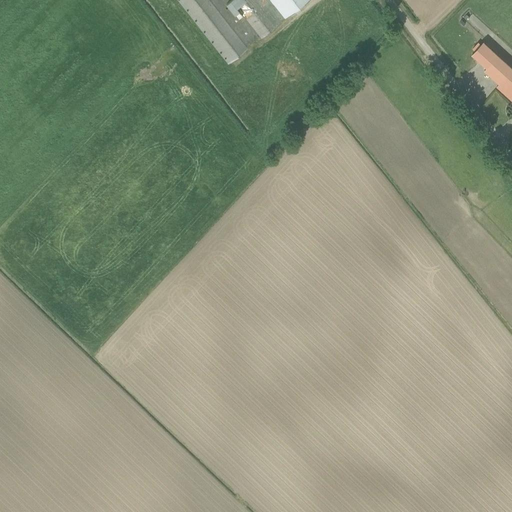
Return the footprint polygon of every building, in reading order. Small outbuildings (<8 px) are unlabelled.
[(178,0),(228,62),(305,0),(178,0)] [(511,0),(482,0),(471,13),(492,32),(511,9),(511,0)] [(511,27),(501,40),(511,50),(511,27)] [(511,65),(484,40),(472,54),(486,67),(484,70),(498,83),(497,86),(511,99),(511,65)] [(148,78),(148,67),(138,67),(137,78),(148,78)]
